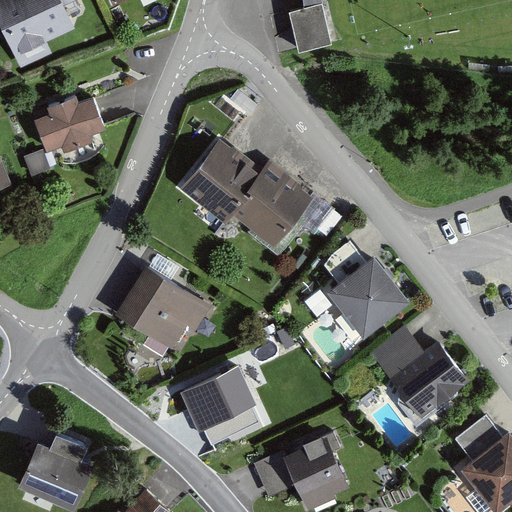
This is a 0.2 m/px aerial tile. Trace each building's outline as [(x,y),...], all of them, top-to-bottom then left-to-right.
[(0,0),(0,19),(21,66),(52,52),(46,38),(76,25),(65,0),(0,0)] [(110,0),(116,11),(140,0),(110,0)] [(305,4),(291,7),(300,48),(332,41),(323,0),(305,4)] [(108,126),(94,92),(80,98),(77,91),(47,102),(50,111),(37,117),(48,146),(63,140),(66,148),(95,137),(93,131),(108,126)] [(230,213),(263,171),(221,139),(182,191),(223,222),(230,213)] [(25,156),(32,174),(52,165),(44,148),(25,156)] [(0,193),(15,188),(0,149),(0,193)] [(279,251),(320,197),(271,160),(263,171),(230,213),(279,251)] [(375,257),(330,293),(366,339),(411,303),(375,257)] [(147,261),(117,310),(173,344),(187,321),(198,327),(214,302),(147,261)] [(405,322),(371,349),(422,414),(471,376),(441,338),(426,349),(405,322)] [(288,324),(264,335),(274,357),(298,346),(288,324)] [(242,364),(185,391),(201,426),(259,399),(242,364)] [(169,386),(155,394),(167,412),(180,404),(169,386)] [(475,458),(505,434),(487,411),(456,435),(475,458)] [(45,423),(19,484),(76,509),(103,448),(45,423)] [(475,458),(465,466),(500,509),(511,499),(511,431),(511,430),(505,434),(475,458)] [(328,434),(284,454),(308,507),(352,487),(328,434)] [(173,511),(144,485),(119,511),(173,511)]
